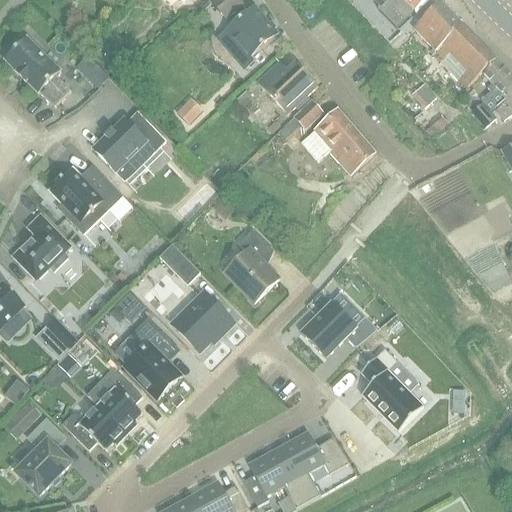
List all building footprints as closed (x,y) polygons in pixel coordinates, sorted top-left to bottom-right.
[(204,0),(201,0),(194,6),(208,26),(217,19),(204,0)] [(214,0),(211,3),(227,21),(243,7),(237,0),(214,0)] [(370,0),(381,9),(378,12),(367,23),(391,46),(401,36),(397,32),(415,14),(429,0),(370,0)] [(79,18),(83,7),(72,4),(68,15),(79,18)] [(496,62),(441,4),(414,31),(435,53),(433,55),(466,90),(482,75),(496,62)] [(235,59),(245,71),(254,63),(251,60),(277,37),(254,11),(227,34),(243,53),(235,59)] [(61,73),(27,40),(4,63),(15,75),(15,76),(25,86),(25,85),(37,97),(38,96),(53,111),(71,93),(56,78),(61,73)] [(483,105),(472,114),(485,130),(496,121),(491,115),(495,112),(511,96),(511,79),(496,62),(482,75),(493,86),(487,91),(491,95),(481,103),(483,105)] [(258,85),(289,117),(319,89),(296,64),(288,72),(280,64),(258,85)] [(99,91),(109,80),(96,68),(86,78),(99,91)] [(413,97),(425,111),(431,106),(432,105),(437,100),(425,86),(413,97)] [(511,96),(495,112),(504,124),(511,119),(511,96)] [(192,100),(177,115),(189,127),(204,113),(192,100)] [(289,144),(304,130),(306,132),(324,116),(312,103),(295,120),(279,135),(289,144)] [(318,163),(330,152),(354,131),(338,112),(316,132),(316,133),(302,145),(318,163)] [(106,140),(94,152),(116,175),(128,163),(137,172),(166,145),(138,116),(128,126),(125,122),(114,133),(113,131),(112,132),(113,133),(107,139),(106,138),(105,139),(106,140)] [(442,118),(426,132),(433,140),(449,126),(442,118)] [(375,155),(354,131),(330,152),(351,176),(375,155)] [(511,147),(502,153),(511,170),(511,147)] [(63,207),(59,211),(83,236),(122,199),(93,169),(82,180),(73,172),(50,194),(63,207)] [(237,187),(245,181),(238,173),(231,180),(237,187)] [(213,204),(229,220),(238,211),(222,195),(213,204)] [(55,273),(69,259),(65,256),(72,248),(41,217),(28,230),(35,237),(13,259),(20,266),(19,267),(20,268),(21,267),(29,276),(30,277),(31,276),(38,283),(51,270),(55,273)] [(254,306),(279,281),(261,263),(273,252),(253,232),(238,247),(246,255),(225,276),(254,306)] [(173,248),(160,261),(188,288),(201,276),(173,248)] [(3,285),(0,287),(0,333),(26,308),(3,285)] [(113,306),(123,316),(138,301),(128,291),(121,298),(113,306)] [(234,326),(204,295),(172,327),(200,355),(221,334),(224,336),(234,326)] [(333,304),(301,335),(326,361),(346,341),(356,351),(378,333),(366,320),(365,320),(357,329),(333,304)] [(53,337),(44,345),(50,351),(59,360),(76,343),(56,322),(47,331),(53,337)] [(130,340),(113,357),(125,369),(137,382),(147,393),(148,393),(157,402),(181,378),(163,359),(174,348),(149,322),(130,340)] [(382,350),(359,374),(370,386),(360,396),(396,432),(421,406),(386,370),(394,362),(382,350)] [(66,356),(56,367),(68,378),(70,380),(80,368),(66,356)] [(31,359),(25,370),(37,377),(43,366),(31,359)] [(59,388),(68,378),(56,367),(42,383),(48,389),(59,388)] [(116,373),(106,384),(109,398),(98,409),(127,437),(138,426),(135,423),(143,416),(135,408),(143,400),(116,373)] [(4,392),(17,404),(32,387),(19,375),(4,392)] [(29,403),(11,422),(24,435),(42,416),(29,403)] [(116,448),(127,437),(98,409),(88,419),(73,417),(63,427),(89,453),(98,445),(106,453),(113,445),(116,448)] [(40,452),(17,476),(31,490),(31,491),(33,493),(34,493),(40,498),(51,486),(52,487),(59,479),(59,478),(71,466),(55,451),(65,441),(46,423),(28,441),(40,452)] [(309,435),(279,452),(308,505),(321,498),(308,475),(324,466),(330,477),(350,466),(333,441),(317,450),(309,435)] [(255,479),(245,485),(258,509),(268,503),(266,498),(283,489),(295,511),(308,505),(279,452),(249,468),(255,479)] [(219,485),(189,501),(195,511),(249,511),(236,489),(225,495),(219,485)] [(195,511),(189,501),(177,508),(176,506),(164,511),(195,511)]
